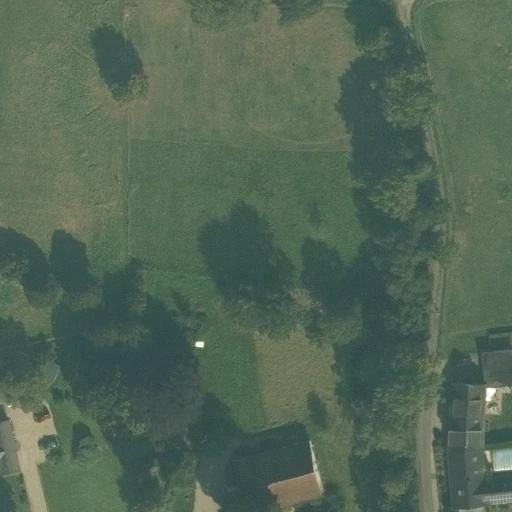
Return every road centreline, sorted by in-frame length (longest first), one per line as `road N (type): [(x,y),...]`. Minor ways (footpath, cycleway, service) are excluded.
road 1 (track): [(429,387),(441,209),(396,0)]
road 2 (unclassified): [(429,511),(429,387)]
